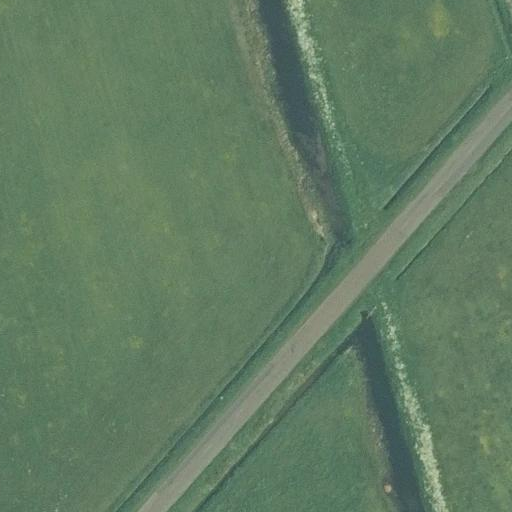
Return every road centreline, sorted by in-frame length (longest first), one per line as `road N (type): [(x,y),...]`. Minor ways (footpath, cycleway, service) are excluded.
road 1 (tertiary): [(154,511),(511,105)]
road 2 (track): [(439,511),(372,264)]
